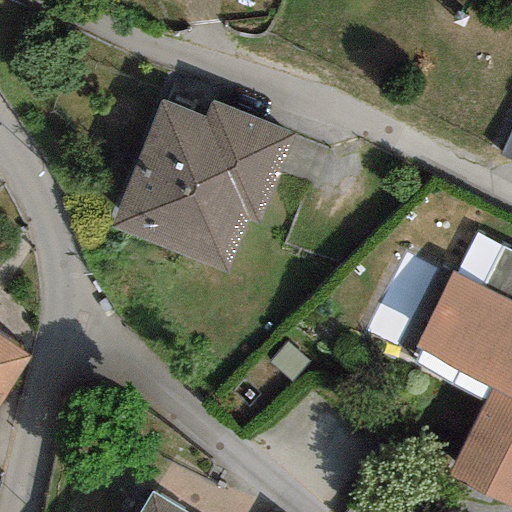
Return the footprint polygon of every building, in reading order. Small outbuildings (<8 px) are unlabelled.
[(211,113),(167,96),(118,222),(227,264),(247,212),(265,219),(299,129),(217,97),(211,113)] [(511,119),(498,152),(511,157),(511,119)] [(511,301),(451,269),(413,341),(493,383),(447,470),(511,503),(511,301)] [(0,399),(27,359),(0,341),(0,399)] [(178,511),(147,493),(135,511),(178,511)]
